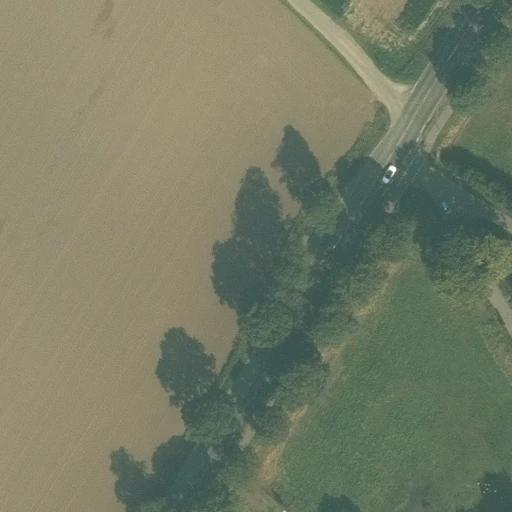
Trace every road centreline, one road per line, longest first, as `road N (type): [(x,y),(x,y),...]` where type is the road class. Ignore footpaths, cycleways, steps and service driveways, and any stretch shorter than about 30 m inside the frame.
road 1 (primary): [(414,117),(178,511)]
road 2 (unclassified): [(294,0),(414,117)]
road 3 (primary): [(485,0),(414,117)]
